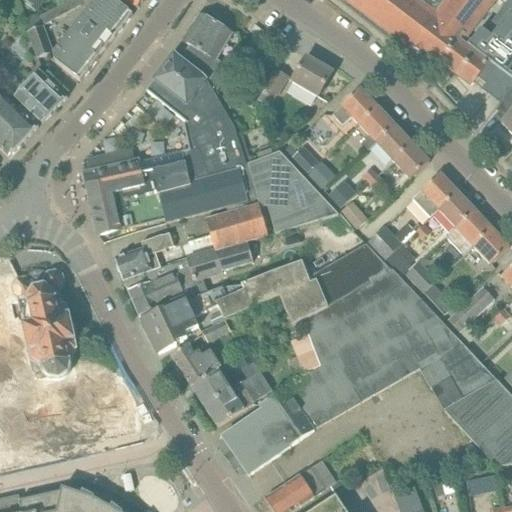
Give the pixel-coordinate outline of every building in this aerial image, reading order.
[(44,0),(22,0),(37,12),(45,1),(44,0)] [(71,0),(40,17),(44,27),(81,7),(85,0),(71,0)] [(56,63),(81,83),(99,59),(93,54),(99,46),(106,51),(108,48),(107,47),(106,48),(101,44),(108,34),(115,39),(133,16),(112,0),(97,0),(54,56),(56,63)] [(123,0),(138,9),(143,0),(123,0)] [(349,0),(349,1),(439,69),(443,64),(472,86),(477,79),(485,85),(482,91),(500,105),(511,89),(511,4),(511,5),(506,0),(349,0)] [(200,16),(183,42),(190,47),(185,55),(196,64),(197,63),(198,64),(207,83),(215,96),(230,71),(219,64),(220,63),(216,61),(231,36),(216,26),(217,25),(215,23),(214,24),(200,16)] [(29,33),(28,33),(39,60),(54,54),(44,27),(40,17),(26,24),(29,33)] [(178,51),(147,91),(171,109),(181,120),(185,124),(184,125),(191,152),(199,150),(206,170),(208,176),(224,172),(240,168),(240,169),(246,166),(234,129),(215,96),(207,83),(198,64),(197,63),(196,64),(185,55),(184,56),(178,51)] [(307,59),(297,76),(293,82),(318,99),(323,91),(333,74),(307,59)] [(258,101),(270,108),(287,78),(276,71),(258,101)] [(22,106),(21,107),(38,122),(39,121),(43,125),(68,99),(40,72),(14,98),(22,106)] [(359,126),(377,108),(360,90),(342,107),(343,108),(333,117),(342,127),(352,118),(359,126)] [(0,92),(0,118),(25,142),(39,129),(35,125),(38,122),(21,107),(18,110),(0,92)] [(368,151),(376,144),(394,126),(377,108),(359,126),(370,137),(362,144),(368,151)] [(511,114),(502,124),(511,135),(511,114)] [(0,150),(9,159),(25,142),(0,118),(0,150)] [(376,144),(393,162),(411,144),(394,126),(376,144)] [(393,162),(411,181),(429,164),(411,144),(393,162)] [(139,162),(84,174),(90,201),(91,200),(99,237),(100,236),(166,222),(166,225),(226,209),(245,204),(248,203),(258,200),(248,166),(248,165),(246,166),(240,169),(240,168),(224,172),(208,176),(206,170),(199,150),(191,152),(183,154),(185,165),(155,172),(142,175),(139,162)] [(253,164),(248,166),(258,200),(260,207),(261,210),(268,207),(277,236),(337,216),(280,154),(274,156),(269,158),(267,152),(251,158),(253,164)] [(312,177),(322,186),(330,178),(321,169),(312,177)] [(371,169),(352,188),(357,194),(368,183),(369,184),(378,176),(371,169)] [(430,219),(439,211),(458,194),(440,175),(422,193),(413,201),(430,219)] [(385,183),(378,176),(369,184),(376,192),(385,183)] [(439,211),(456,228),(474,212),(458,194),(439,211)] [(353,203),(341,214),(356,231),(368,220),(353,203)] [(228,214),(206,222),(211,236),(215,252),(216,253),(246,245),(269,239),(261,210),(260,207),(247,210),(245,204),(226,209),(228,214)] [(446,239),(463,257),(492,230),(474,212),(456,228),(456,229),(446,239)] [(407,224),(394,237),(402,246),(415,234),(416,233),(407,224)] [(415,234),(422,242),(431,233),(425,226),(416,233),(415,234)] [(368,245),(384,263),(397,251),(402,246),(394,237),(385,228),(368,245)] [(463,258),(474,248),(491,266),(510,249),(492,230),(463,257),(463,258)] [(144,250),(115,260),(123,283),(124,282),(160,270),(161,269),(156,255),(174,249),(170,235),(162,238),(162,237),(142,244),(144,250)] [(160,270),(124,282),(139,318),(140,319),(147,317),(147,316),(183,299),(186,303),(225,290),(224,288),(224,287),(208,294),(203,281),(223,276),(222,273),(252,265),(246,245),(216,253),(189,261),(171,266),(161,269),(160,270)] [(397,251),(384,263),(400,280),(413,267),(397,251)] [(511,268),(502,278),(511,288),(511,268)] [(18,301),(8,303),(12,318),(22,316),(28,348),(31,362),(42,369),(44,374),(47,378),(51,380),(57,382),(64,380),(68,376),(71,372),(72,367),(71,362),(78,351),(74,334),(77,334),(75,323),(72,324),(68,307),(57,301),(57,300),(62,299),(61,292),(65,285),(65,284),(63,276),(56,272),(55,272),(47,273),(47,275),(46,274),(45,273),(44,273),(43,272),(41,272),(40,272),(39,272),(38,272),(37,272),(36,272),(34,272),(33,273),(32,273),(31,274),(30,275),(29,275),(28,276),(28,277),(27,278),(26,279),(25,278),(18,280),(17,280),(12,288),(14,297),(18,301)] [(433,286),(425,277),(415,285),(423,294),(433,286)] [(242,387),(215,349),(178,374),(181,378),(182,377),(181,375),(184,372),(191,383),(187,386),(205,413),(210,410),(217,421),(214,423),(212,421),(211,422),(223,438),(227,435),(234,445),(231,448),(229,445),(228,446),(240,463),(244,460),(251,470),(248,472),(247,470),(245,471),(257,487),(261,484),(268,495),(265,497),(264,495),(262,496),(265,499),(293,479),(280,459),(294,449),(296,451),(311,441),(308,436),(318,429),(321,432),(318,434),(319,435),(336,424),(332,419),(343,412),(345,415),(343,417),(344,418),(360,407),(357,402),(368,395),(370,398),(368,400),(369,401),(385,390),(382,385),(392,378),(395,381),(392,383),(393,384),(397,382),(389,370),(398,364),(403,371),(414,383),(418,379),(427,388),(424,391),(422,389),(421,390),(435,405),(439,401),(448,410),(445,413),(443,411),(442,412),(456,426),(460,423),(468,432),(465,435),(464,433),(462,434),(465,437),(498,406),(409,313),(386,279),(310,331),(314,337),(312,339),(313,340),(316,338),(318,342),(307,349),(304,344),(288,356),(289,357),(291,356),(293,359),(283,366),(280,361),(263,373),(264,374),(266,373),(269,376),(258,383),(255,379),(242,387)] [(0,463),(5,462),(29,457),(40,455),(64,449),(60,429),(70,426),(64,400),(54,403),(31,408),(3,284),(0,284),(0,463)] [(147,317),(140,319),(158,356),(176,348),(177,347),(176,344),(187,340),(185,336),(199,329),(194,320),(217,308),(216,304),(229,299),(245,292),(242,287),(224,288),(225,290),(186,303),(183,299),(147,316),(147,317)] [(445,316),(454,308),(434,287),(425,296),(445,316)] [(448,321),(460,334),(469,344),(477,336),(469,326),(495,301),(483,288),(448,321)] [(495,318),(508,334),(511,330),(511,319),(504,310),(495,318)] [(468,484),(471,498),(496,493),(493,479),(468,484)] [(415,488),(393,494),(399,508),(419,500),(415,488)] [(0,511),(119,511),(113,507),(111,510),(94,501),(95,499),(83,493),(82,497),(62,490),(62,493),(20,503),(19,497),(0,501),(0,511)] [(502,508),(502,511),(511,511),(511,506),(511,507),(511,506),(511,495),(511,491),(500,493),(503,508),(502,508)] [(336,498),(314,511),(345,511),(337,499),(336,498)] [(419,500),(399,508),(400,511),(422,511),(424,511),(419,500)]
